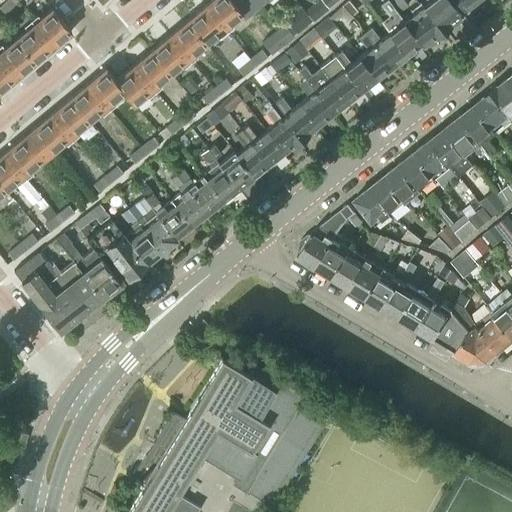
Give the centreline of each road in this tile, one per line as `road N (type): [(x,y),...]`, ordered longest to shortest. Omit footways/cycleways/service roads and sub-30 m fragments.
road 1 (secondary): [(247,242),(511,35)]
road 2 (residential): [(486,393),(247,242)]
road 3 (secondary): [(217,265),(112,344),(75,386)]
road 4 (secondary): [(93,399),(217,265)]
road 5 (residential): [(0,125),(107,36)]
road 6 (secondary): [(75,386),(49,431),(25,511)]
road 7 (secondary): [(49,511),(93,399)]
